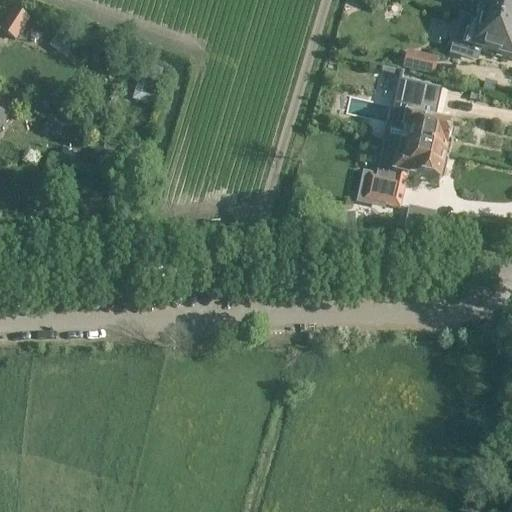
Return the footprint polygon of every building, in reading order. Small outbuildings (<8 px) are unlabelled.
[(477,21),(511,30),(511,0),(476,0),(472,16),(478,18),(477,21)] [(0,29),(0,31),(15,42),(29,21),(13,10),(0,29)] [(511,30),(477,21),(474,32),(470,31),(470,32),(467,31),(462,47),(465,48),(464,49),(511,63),(511,30)] [(403,70),(436,77),(440,59),(407,52),(403,70)] [(131,101),(153,107),(155,100),(154,99),(162,71),(141,65),(131,101)] [(401,95),(422,100),(426,83),(405,78),(401,95)] [(400,145),(445,155),(452,127),(419,120),(423,103),(399,97),(392,127),(387,126),(383,144),(400,147),(400,145)] [(400,145),(400,147),(397,160),(395,159),(391,175),(391,178),(385,177),(385,179),(367,175),(361,203),(398,211),(406,179),(438,186),(445,155),(400,145)] [(145,153),(128,147),(121,167),(138,173),(145,153)] [(109,153),(94,148),(87,168),(102,173),(109,153)] [(319,221),(338,223),(341,206),(322,203),(319,221)]
